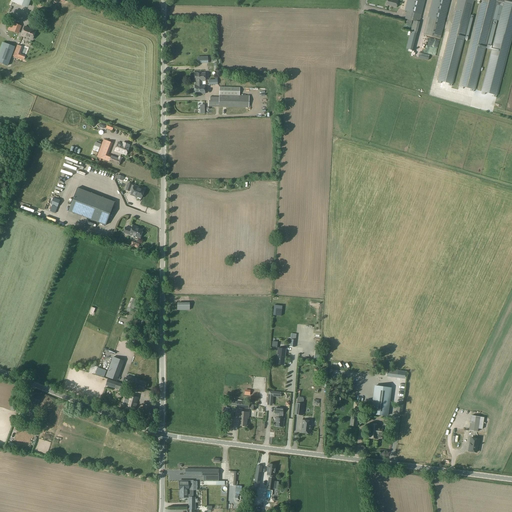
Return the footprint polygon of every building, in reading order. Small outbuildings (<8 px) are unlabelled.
[(12,0),(12,2),(28,8),(30,0),(12,0)] [(407,0),(404,10),(407,11),(405,19),(413,21),(410,31),(416,33),(424,0),(407,0)] [(431,0),(423,35),(440,39),(449,0),(431,0)] [(474,90),(496,5),(496,0),(457,0),(438,81),(452,84),(473,0),(480,0),(459,86),(474,90)] [(500,0),(496,0),(496,5),(497,5),(493,19),(498,21),(502,6),(503,6),(481,92),(497,96),(511,35),(511,2),(504,0),(504,1),(500,0)] [(11,22),(8,30),(14,32),(17,25),(11,22)] [(25,27),(21,35),(32,40),(36,31),(25,27)] [(0,62),(8,66),(15,47),(4,43),(0,54),(0,62)] [(18,58),(21,49),(17,48),(13,60),(24,63),(25,61),(18,58)] [(197,85),(202,85),(202,81),(205,81),(205,73),(194,73),(195,81),(197,81),(197,85)] [(202,85),(197,85),(195,85),(195,94),(205,94),(205,85),(202,85)] [(209,100),(208,100),(208,112),(215,112),(215,107),(253,108),(253,96),(240,95),(240,88),(219,87),(219,97),(210,97),(209,100)] [(107,141),(100,157),(106,159),(113,143),(107,141)] [(129,147),(128,146),(128,145),(124,143),(123,145),(118,143),(115,151),(126,155),(129,147)] [(92,154),(98,155),(100,147),(95,145),(92,154)] [(119,164),(122,156),(120,155),(119,157),(112,155),(110,160),(119,164)] [(134,186),(132,185),(132,184),(128,183),(125,190),(129,192),(130,191),(132,192),(130,195),(137,197),(137,196),(141,198),(144,190),(139,188),(134,186)] [(106,226),(115,202),(77,188),(68,211),(106,226)] [(57,207),(60,200),(53,197),(51,205),(57,207)] [(143,230),(136,228),(137,227),(133,225),(131,229),(125,227),(123,233),(129,235),(131,236),(132,235),(140,238),(143,230)] [(129,308),(134,311),(134,310),(138,312),(140,307),(136,306),(138,300),(133,298),(129,308)] [(286,349),(278,348),(276,364),(284,365),(286,349)] [(106,376),(115,380),(122,361),(113,357),(106,376)] [(144,390),(146,383),(127,377),(125,384),(144,390)] [(375,388),(371,414),(387,416),(390,390),(375,388)] [(134,411),(138,398),(129,396),(125,409),(134,411)] [(20,405),(22,399),(17,397),(15,403),(14,405),(19,407),(20,405)] [(35,411),(39,401),(31,398),(27,408),(35,411)] [(249,408),(249,403),(242,402),(242,400),(237,400),(236,407),(249,408)] [(151,406),(143,404),(140,414),(149,416),(151,406)] [(302,415),(303,405),(296,404),(295,414),(302,415)] [(248,419),(248,413),(240,412),(239,426),(246,426),(246,419),(248,419)] [(477,431),(480,416),(471,415),(469,430),(477,431)] [(45,422),(47,418),(40,416),(39,420),(38,419),(35,428),(41,430),(44,422),(45,422)] [(283,427),(284,419),(276,418),(275,426),(283,427)] [(302,420),(300,433),(310,434),(312,421),(302,420)] [(379,428),(379,425),(370,424),(368,438),(377,439),(378,437),(381,438),(382,428),(379,428)] [(478,445),(479,439),(470,438),(468,451),(476,452),(477,445),(478,445)] [(270,475),(269,478),(272,478),(273,475),(274,476),(275,465),(269,464),(267,475),(270,475)] [(253,487),(257,487),(257,491),(261,491),(262,483),(260,483),(262,466),(257,465),(253,487)] [(219,469),(185,469),(185,475),(202,475),(202,478),(204,478),(204,480),(218,480),(218,478),(219,469)] [(180,490),(193,490),(193,487),(189,487),(189,481),(179,481),(179,490),(180,490)] [(195,497),(193,497),(193,490),(180,490),(180,498),(189,497),(189,510),(189,511),(194,511),(194,510),(195,510),(195,497)]
